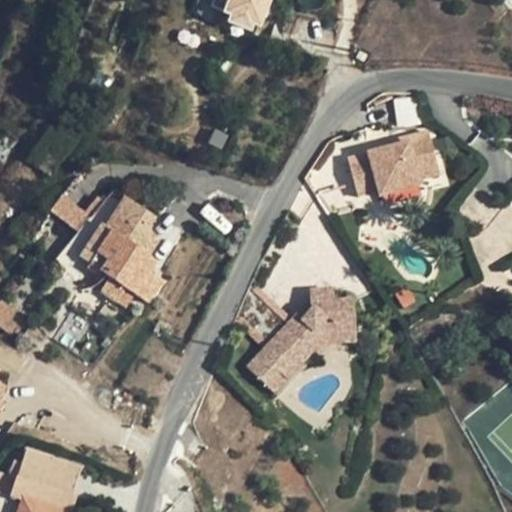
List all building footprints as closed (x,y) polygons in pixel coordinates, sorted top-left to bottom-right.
[(199,0),(195,13),(262,34),(272,0),(199,0)] [(392,148),(348,159),(358,197),(378,192),(380,197),(421,186),(419,180),(440,175),(428,132),(391,143),(392,148)] [(76,233),(53,261),(71,272),(79,259),(95,232),(106,238),(88,265),(108,278),(100,292),(116,302),(117,301),(125,307),(133,294),(147,303),(161,281),(148,273),(140,268),(147,258),(152,250),(139,241),(146,230),(154,218),(112,192),(90,217),(76,233)] [(60,196),(48,212),(76,233),(90,217),(60,196)] [(146,230),(139,241),(152,250),(159,239),(146,230)] [(106,238),(95,232),(79,259),(88,265),(106,238)] [(147,258),(140,268),(148,273),(155,263),(147,258)] [(325,321),(332,327),(356,326),(354,301),(334,302),(333,290),(310,291),(311,307),(314,310),(304,320),(298,315),(290,324),(253,289),(241,320),(268,346),(248,368),(267,386),(279,373),(286,379),(313,351),(324,339),(315,331),(325,321)] [(5,304),(0,310),(0,328),(11,336),(14,332),(22,339),(23,337),(31,325),(5,304)] [(324,339),(328,343),(357,342),(356,326),(332,327),(325,321),(315,331),(324,339)] [(31,325),(23,337),(38,347),(49,333),(36,324),(34,327),(31,325)] [(324,339),(313,351),(317,355),(328,343),(324,339)] [(267,386),(273,392),(286,379),(279,373),(267,386)] [(24,450),(15,478),(72,496),(81,469),(24,450)] [(0,511),(70,511),(76,497),(72,496),(15,478),(15,477),(0,474),(0,511)]
